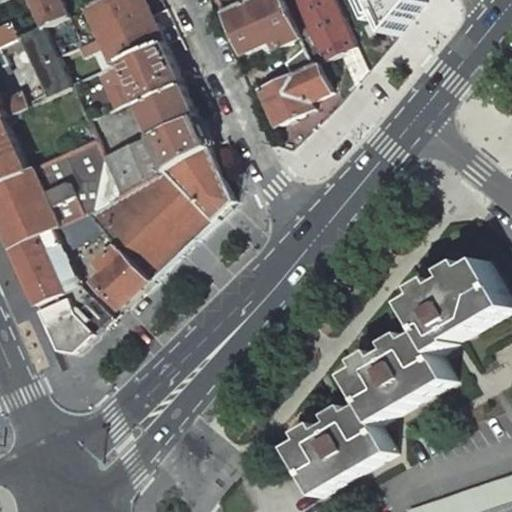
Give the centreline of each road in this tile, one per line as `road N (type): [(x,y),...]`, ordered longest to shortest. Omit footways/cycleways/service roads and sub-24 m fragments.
road 1 (residential): [(320,232),(277,186),(190,0)]
road 2 (tertiary): [(260,306),(115,424),(56,449)]
road 3 (tertiary): [(106,503),(260,306)]
road 4 (tertiary): [(509,4),(414,118)]
road 5 (tertiary): [(414,118),(320,232)]
road 6 (unclassified): [(414,118),(511,196)]
road 7 (tertiary): [(56,449),(0,340)]
